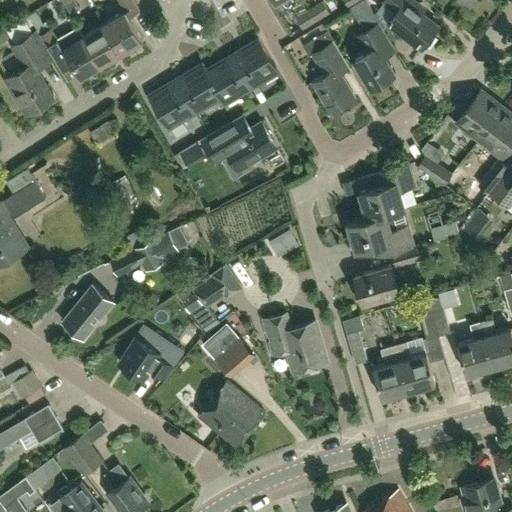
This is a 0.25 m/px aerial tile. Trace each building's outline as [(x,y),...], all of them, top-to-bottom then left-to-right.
[(62,0),(70,12),(79,6),(75,0),(62,0)] [(104,23),(122,52),(143,39),(129,17),(140,10),(134,0),(118,0),(125,10),(104,23)] [(321,0),(309,7),(317,19),(330,11),(323,0),(321,0)] [(422,47),(439,24),(417,7),(420,4),(415,0),(384,0),(397,9),(388,21),(422,47)] [(304,28),(317,19),(309,7),(296,15),(304,28)] [(371,86),(395,72),(385,54),(395,48),(379,21),(357,34),(366,49),(354,56),(371,86)] [(101,64),(122,52),(104,23),(83,35),(101,64)] [(83,35),(77,26),(57,38),(51,28),(40,35),(54,58),(55,60),(66,54),(80,77),(101,64),(83,35)] [(345,57),(334,39),(328,28),(303,42),(310,53),(313,52),(325,72),(312,80),(330,110),(355,95),(336,63),(345,57)] [(54,58),(40,35),(37,30),(12,45),(25,67),(6,79),(26,113),(55,96),(37,67),(54,58)] [(233,54),(251,86),(279,70),(260,38),(233,54)] [(224,102),(251,86),(233,54),(207,69),(205,70),(220,96),(224,102)] [(205,70),(207,69),(202,62),(176,77),(194,111),(220,96),(205,70)] [(168,126),(194,111),(176,77),(149,93),(168,126)] [(480,139),(504,107),(482,90),(458,121),(480,139)] [(511,113),(504,107),(480,139),(501,155),(511,141),(511,113)] [(250,126),(244,116),(203,140),(216,161),(222,158),(233,177),(256,164),(253,160),(277,146),(262,120),(250,126)] [(99,145),(117,134),(108,121),(91,131),(99,145)] [(188,165),(205,154),(196,140),(179,150),(188,165)] [(446,184),(450,177),(452,173),(425,152),(417,165),(430,173),(446,184)] [(367,217),(403,207),(403,206),(405,205),(400,187),(415,183),(408,161),(378,170),(382,183),(359,190),(367,217)] [(489,191),(506,170),(495,161),(468,199),(477,206),(489,191)] [(16,215),(48,195),(29,165),(7,179),(14,191),(0,200),(0,262),(29,244),(9,212),(13,210),(16,215)] [(511,167),(509,166),(506,170),(489,191),(509,206),(510,204),(511,205),(511,167)] [(414,245),(403,207),(367,217),(348,223),(349,224),(346,225),(350,236),(352,236),(356,249),(376,243),(379,255),(392,251),(414,245)] [(434,239),(459,232),(456,219),(431,226),(434,239)] [(126,250),(154,236),(146,223),(119,237),(126,250)] [(463,230),(474,238),(479,231),(468,223),(463,230)] [(154,236),(126,250),(110,258),(118,274),(142,262),(145,269),(167,258),(166,254),(177,249),(167,230),(154,236)] [(414,245),(392,251),(396,263),(423,255),(420,244),(414,245)] [(196,255),(171,265),(179,284),(203,274),(196,255)] [(226,294),(243,283),(226,259),(209,270),(211,273),(195,284),(207,303),(224,292),(226,294)] [(362,300),(398,289),(391,264),(355,274),(362,300)] [(511,269),(511,270),(500,273),(511,314),(511,313),(511,269)] [(84,336),(114,299),(93,282),(63,319),(84,336)] [(205,326),(217,315),(205,301),(203,303),(194,292),(184,301),(205,326)] [(420,314),(427,338),(439,335),(428,297),(427,294),(411,299),(415,315),(420,314)] [(428,297),(439,335),(451,331),(440,294),(428,297)] [(292,325),(287,311),(263,318),(274,352),(288,348),(294,368),(326,359),(314,319),(292,325)] [(356,362),(369,359),(360,329),(365,327),(361,313),(343,318),(356,362)] [(481,319),(494,364),(511,359),(511,329),(511,326),(497,330),(493,316),(481,319)] [(466,372),(494,364),(481,319),(470,322),(474,336),(458,341),(466,372)] [(144,376),(150,366),(165,376),(175,361),(161,352),(167,342),(143,325),(120,360),(144,376)] [(256,354),(237,332),(222,346),(215,337),(205,346),(232,376),(256,354)] [(395,342),(409,389),(436,382),(427,350),(412,354),(407,338),(395,342)] [(382,397),(409,389),(395,342),(381,345),(386,362),(373,365),(382,397)] [(22,396),(42,383),(32,367),(12,379),(22,396)] [(236,445),(265,410),(227,379),(198,414),(236,445)] [(0,405),(9,401),(3,387),(0,388),(0,405)] [(24,415),(33,428),(57,414),(49,400),(24,415)] [(57,414),(33,428),(39,438),(63,424),(57,414)] [(84,473),(104,458),(83,430),(64,445),(84,473)] [(123,511),(132,511),(148,501),(119,463),(106,472),(116,485),(108,491),(123,511)] [(10,511),(8,508),(6,505),(28,489),(30,492),(36,488),(26,474),(0,493),(0,511),(10,511)] [(495,478),(464,486),(471,511),(511,511),(511,506),(503,508),(495,478)] [(106,511),(82,479),(61,495),(74,511),(73,511),(106,511)] [(411,511),(398,489),(359,511),(411,511)] [(350,511),(347,502),(323,511),(350,511)]
